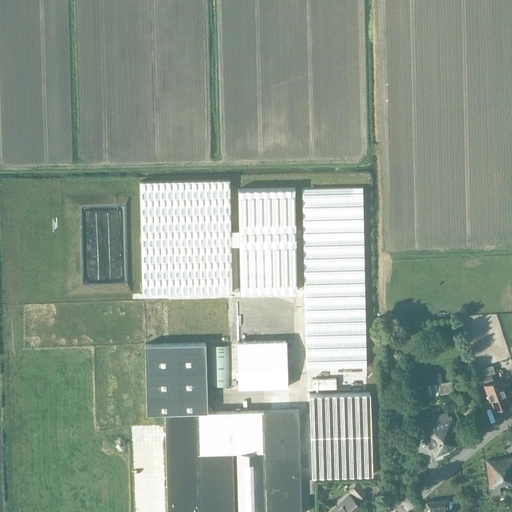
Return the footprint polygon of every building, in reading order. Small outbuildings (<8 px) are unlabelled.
[(140,181),(142,294),(232,291),(230,179),(140,181)] [(302,188),(306,368),(367,366),(363,187),(302,188)] [(295,188),(238,189),(240,291),(297,290),(295,188)] [(286,340),(237,342),(239,388),(288,387),(286,340)] [(207,411),(206,343),(146,344),(146,412),(207,411)] [(229,345),(212,346),(213,386),(229,386),(229,345)] [(438,394),(437,378),(423,378),(424,395),(438,394)] [(505,395),(506,395),(500,378),(485,383),(491,400),(492,400),(495,408),(508,403),(505,395)] [(370,392),(309,394),(312,476),(373,474),(370,392)] [(196,412),(165,413),(167,511),(234,511),(233,454),(265,453),(266,511),(301,511),(299,409),(208,411),(196,412)] [(452,416),(424,425),(428,439),(427,441),(429,447),(431,448),(433,457),(453,449),(452,445),(460,442),(452,416)] [(266,511),(265,453),(233,454),(234,511),(266,511)] [(511,456),(485,460),(489,494),(499,493),(498,486),(511,484),(511,456)] [(349,490),(358,500),(367,493),(358,482),(349,490)] [(331,511),(356,511),(361,508),(350,496),(331,511)] [(448,511),(452,506),(448,504),(448,501),(425,502),(425,511),(448,511)]
